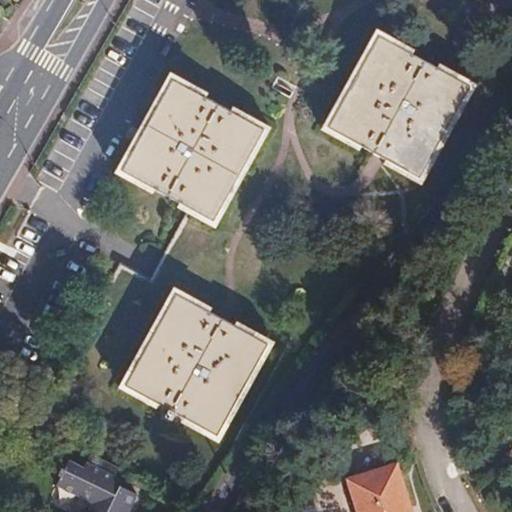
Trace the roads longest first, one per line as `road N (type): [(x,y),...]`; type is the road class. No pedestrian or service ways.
road 1 (residential): [(511,129),(421,234),(213,511)]
road 2 (residential): [(458,511),(429,445),(431,372),(494,213)]
road 3 (tertiary): [(0,190),(106,0)]
road 4 (tertiary): [(61,0),(0,105)]
